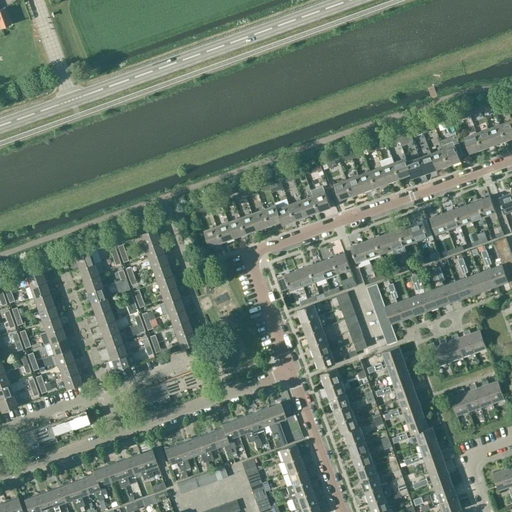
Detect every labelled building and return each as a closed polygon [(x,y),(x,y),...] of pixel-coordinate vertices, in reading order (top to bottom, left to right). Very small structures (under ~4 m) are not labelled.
[(0,8),(0,28),(11,25),(5,7),(0,8)] [(505,140),(511,137),(511,121),(511,120),(500,124),(505,140)] [(500,124),(488,128),(493,144),(505,140),(500,124)] [(488,128),(476,132),(482,148),(493,144),(488,128)] [(469,153),(482,148),(476,132),(464,137),(469,153)] [(454,145),(442,149),(448,165),(460,161),(454,145)] [(442,149),(430,153),(436,169),(448,165),(442,149)] [(377,157),(380,163),(392,159),(389,153),(377,157)] [(424,173),(436,169),(430,153),(418,157),(424,173)] [(412,178),(424,173),(418,157),(407,161),(407,162),(411,174),(412,178)] [(406,158),(394,163),(399,179),(411,174),(407,162),(407,161),(406,158)] [(394,163),(382,167),(387,183),(399,179),(394,163)] [(382,167),(370,171),(376,187),(387,183),(382,167)] [(364,191),(376,187),(370,171),(358,175),(364,191)] [(352,195),(364,191),(358,175),(346,179),(352,195)] [(340,200),(352,195),(346,179),(334,184),(340,200)] [(285,197),(292,195),(290,188),(282,190),(285,197)] [(325,191),(312,195),(318,212),(330,207),(325,191)] [(504,213),(511,210),(511,195),(511,192),(498,197),(504,213)] [(312,195),(301,200),(306,216),(318,212),(312,195)] [(490,195),(478,200),(483,216),(496,212),(490,195)] [(301,200),(289,204),(294,220),(306,216),(301,200)] [(478,200),(466,204),(472,220),(483,216),(478,200)] [(276,204),(264,209),(269,225),(281,221),(277,208),(276,204)] [(283,224),(294,220),(289,204),(277,208),(281,221),(283,224)] [(466,204),(454,208),(460,225),(472,220),(466,204)] [(454,208),(442,213),(448,229),(460,225),(454,208)] [(264,209),(252,213),(257,229),(269,225),(264,209)] [(252,213),(240,217),(246,233),(257,229),(252,213)] [(436,233),(448,229),(442,213),(430,217),(436,233)] [(234,238),(246,233),(240,217),(228,221),(234,238)] [(423,220),(410,224),(416,240),(428,236),(423,220)] [(228,221),(216,226),(222,242),(234,238),(228,221)] [(498,222),(490,226),(492,231),(500,227),(498,222)] [(410,224),(399,229),(404,245),(416,240),(410,224)] [(209,246),(222,242),(216,226),(204,230),(209,246)] [(139,234),(143,245),(159,240),(155,228),(139,234)] [(399,229),(387,233),(392,249),(404,245),(399,229)] [(381,253),(392,249),(387,233),(375,237),(381,253)] [(375,237),(363,241),(369,257),(381,253),(375,237)] [(496,247),(508,243),(506,237),(494,241),(496,247)] [(143,245),(147,256),(163,251),(159,240),(143,245)] [(357,262),(369,257),(363,241),(351,246),(357,262)] [(510,248),(508,243),(496,247),(498,253),(510,248)] [(510,248),(498,253),(500,259),(511,254),(510,248)] [(74,257),(78,268),(94,263),(89,251),(74,257)] [(163,251),(147,256),(151,268),(167,262),(163,251)] [(345,252),(332,257),(338,273),(350,268),(345,252)] [(440,263),(448,260),(445,254),(438,257),(440,263)] [(500,259),(502,264),(511,260),(511,254),(500,259)] [(332,257),(321,261),(326,277),(338,273),(332,257)] [(511,260),(502,264),(504,270),(511,267),(511,260)] [(321,261),(309,265),(315,281),(326,277),(321,261)] [(151,268),(155,279),(171,273),(167,262),(151,268)] [(94,263),(78,268),(82,280),(98,274),(94,263)] [(502,264),(490,268),(497,286),(508,282),(506,276),(504,270),(502,264)] [(303,286),(315,281),(309,265),(297,270),(303,286)] [(485,290),(497,286),(490,268),(479,272),(485,290)] [(25,275),(29,286),(45,281),(41,269),(25,275)] [(291,290),(303,286),(297,270),(285,274),(291,290)] [(479,272),(467,277),(473,294),(485,290),(479,272)] [(155,279),(159,290),(175,285),(171,273),(155,279)] [(82,280),(86,291),(102,285),(98,274),(82,280)] [(467,277),(455,281),(462,299),(473,294),(467,277)] [(29,286),(33,297),(49,292),(45,281),(29,286)] [(455,281),(444,285),(450,303),(462,299),(455,281)] [(419,290),(420,293),(427,311),(438,307),(432,289),(425,292),(424,289),(422,289),(419,282),(414,284),(417,291),(419,290)] [(86,291),(90,302),(106,297),(102,285),(86,291)] [(175,285),(159,290),(163,302),(179,296),(175,285)] [(367,288),(369,294),(379,290),(377,285),(367,288)] [(438,307),(450,303),(444,285),(432,289),(438,307)] [(381,295),(379,290),(369,294),(371,299),(381,295)] [(49,292),(33,297),(37,309),(53,303),(49,292)] [(336,296),(339,302),(350,298),(348,292),(336,296)] [(420,293),(408,298),(415,315),(427,311),(420,293)] [(383,300),(381,295),(371,299),(373,304),(383,300)] [(163,302),(167,313),(183,307),(179,296),(163,302)] [(106,297),(90,302),(94,314),(110,308),(106,297)] [(350,298),(339,302),(341,308),(352,304),(350,298)] [(408,298),(397,302),(403,320),(415,315),(408,298)] [(383,300),(373,304),(375,309),(385,305),(383,300)] [(392,324),(403,320),(397,302),(385,306),(387,311),(389,316),(390,321),(392,324)] [(57,315),(53,303),(37,309),(41,320),(57,315)] [(298,310),(302,322),(318,316),(314,304),(298,310)] [(354,310),(352,304),(341,308),(343,314),(354,310)] [(385,306),(385,305),(375,309),(376,314),(387,311),(385,306)] [(183,307),(167,313),(171,324),(187,319),(183,307)] [(94,314),(98,325),(114,319),(110,308),(94,314)] [(356,316),(354,310),(343,314),(345,320),(356,316)] [(387,311),(376,314),(378,319),(389,316),(387,311)] [(57,315),(41,320),(45,331),(61,326),(57,315)] [(302,322),(306,334),(322,328),(318,316),(302,322)] [(356,316),(345,320),(347,326),(358,321),(356,316)] [(390,321),(389,316),(378,319),(380,324),(390,321)] [(114,319),(98,325),(102,336),(118,331),(114,319)] [(191,330),(187,319),(171,324),(176,336),(191,330)] [(358,321),(347,326),(349,331),(361,327),(358,321)] [(380,324),(382,330),(392,326),(392,324),(390,321),(380,324)] [(45,331),(49,343),(65,337),(61,326),(45,331)] [(392,326),(382,330),(384,335),(394,331),(392,326)] [(351,337),(363,333),(361,327),(349,331),(351,337)] [(306,334),(310,345),(327,339),(322,328),(306,334)] [(467,331),(474,353),(487,348),(480,330),(471,333),(470,329),(467,331)] [(195,342),(191,330),(176,336),(180,347),(195,342)] [(122,342),(118,331),(102,336),(106,348),(122,342)] [(384,335),(386,340),(396,336),(394,331),(384,335)] [(463,357),(474,353),(467,331),(464,332),(465,336),(459,338),(458,334),(455,335),(463,357)] [(365,339),(363,333),(351,337),(353,343),(365,339)] [(451,361),(463,357),(455,335),(452,336),(453,340),(447,342),(446,338),(443,339),(451,361)] [(398,341),(396,336),(386,340),(387,345),(398,341)] [(65,337),(49,343),(54,354),(69,348),(65,337)] [(327,339),(310,345),(315,357),(331,351),(327,339)] [(439,365),(451,361),(443,339),(440,340),(442,344),(435,347),(434,342),(429,344),(431,349),(433,348),(439,365)] [(368,347),(365,340),(354,344),(357,351),(368,347)] [(122,342),(106,348),(110,359),(126,353),(122,342)] [(382,352),(386,364),(404,358),(400,346),(382,352)] [(73,360),(69,348),(54,354),(58,365),(73,360)] [(348,352),(350,358),(357,355),(355,350),(348,352)] [(335,363),(331,351),(315,357),(319,369),(335,363)] [(130,365),(126,353),(110,359),(114,371),(130,365)] [(404,358),(386,364),(390,376),(408,370),(404,358)] [(73,360),(58,365),(62,377),(77,371),(73,360)] [(198,369),(181,376),(185,387),(203,381),(198,369)] [(321,374),(325,386),(341,381),(337,369),(321,374)] [(412,381),(408,370),(390,376),(394,388),(412,381)] [(0,373),(0,385),(9,383),(4,371),(0,373)] [(81,383),(77,371),(62,377),(66,388),(81,383)] [(168,393),(185,387),(181,376),(164,382),(168,393)] [(485,381),(493,403),(505,399),(498,381),(489,384),(487,380),(485,381)] [(341,381),(325,386),(330,398),(345,392),(341,381)] [(417,393),(412,381),(394,388),(399,399),(417,393)] [(475,384),(473,385),(481,407),(493,403),(485,381),(482,382),(483,386),(477,389),(475,384)] [(151,399),(168,393),(164,382),(147,388),(151,399)] [(0,385),(0,398),(13,394),(9,383),(0,385)] [(481,407),(473,385),(470,386),(472,391),(465,393),(464,389),(461,389),(469,412),(481,407)] [(133,406),(151,399),(147,388),(129,394),(133,406)] [(457,416),(469,412),(461,389),(458,391),(460,395),(453,397),(451,393),(447,395),(449,400),(451,399),(457,416)] [(350,404),(345,392),(330,398),(334,410),(350,404)] [(421,405),(417,393),(399,399),(403,411),(421,405)] [(17,406),(13,394),(0,398),(0,409),(1,411),(17,406)] [(268,407),(276,432),(279,439),(284,437),(278,421),(286,418),(280,402),(268,407)] [(356,402),(350,404),(334,410),(338,421),(354,416),(352,410),(358,408),(356,402)] [(403,411),(407,423),(425,416),(421,405),(403,411)] [(268,407),(256,411),(262,427),(269,424),(272,433),(276,432),(268,407)] [(85,410),(67,417),(72,429),(89,422),(85,410)] [(244,415),(253,440),(258,438),(255,429),(262,427),(256,411),(244,415)] [(244,415),(233,419),(238,435),(245,433),(248,442),(253,440),(244,415)] [(342,433),(345,433),(344,432),(358,427),(354,416),(338,421),(342,433)] [(429,428),(425,416),(407,423),(411,434),(415,433),(429,428)] [(67,417),(50,423),(54,435),(72,429),(67,417)] [(232,438),(238,435),(233,419),(221,424),(222,427),(223,427),(231,448),(235,446),(232,438)] [(37,441),(54,435),(50,423),(33,429),(37,441)] [(433,426),(429,428),(415,433),(419,445),(437,438),(433,426)] [(232,451),(231,448),(223,427),(222,427),(211,431),(216,447),(223,445),(226,453),(232,451)] [(349,444),(364,438),(360,427),(358,428),(358,427),(344,432),(345,433),(349,444)] [(20,447),(37,441),(33,429),(16,435),(20,447)] [(199,435),(208,460),(213,459),(209,450),(216,447),(211,431),(199,435)] [(199,435),(187,440),(193,455),(200,453),(203,462),(208,460),(199,435)] [(258,438),(253,440),(256,447),(261,445),(259,438),(258,438)] [(349,444),(353,456),(369,450),(364,438),(349,444)] [(420,458),(423,456),(442,450),(437,438),(419,445),(421,452),(418,453),(418,455),(420,458)] [(187,440),(176,444),(185,469),(189,467),(186,458),(193,455),(187,440)] [(279,449),(284,461),(300,455),(296,443),(279,449)] [(180,470),(185,469),(176,444),(163,448),(169,464),(177,462),(180,470)] [(152,449),(139,453),(148,478),(153,476),(152,472),(159,469),(152,449)] [(369,450),(353,456),(357,467),(373,462),(369,450)] [(446,462),(442,450),(423,456),(427,468),(446,462)] [(139,453),(128,457),(133,473),(140,471),(143,480),(148,478),(139,453)] [(300,455),(284,461),(288,473),(304,467),(300,455)] [(128,457),(116,461),(125,486),(130,485),(127,476),(133,473),(128,457)] [(241,463),(244,469),(255,465),(253,459),(241,463)] [(116,461),(104,466),(110,481),(116,479),(120,488),(125,486),(116,461)] [(377,473),(373,462),(357,467),(361,479),(377,473)] [(446,462),(427,468),(432,480),(450,473),(446,462)] [(255,465),(244,469),(246,475),(257,470),(255,465)] [(92,470),(94,474),(94,473),(102,495),(106,493),(103,484),(110,481),(104,466),(92,470)] [(224,466),(219,468),(223,478),(228,477),(224,466)] [(308,479),(304,467),(288,473),(292,484),(308,479)] [(217,480),(223,478),(219,468),(214,470),(217,480)] [(499,490),(511,486),(505,468),(493,472),(499,490)] [(214,470),(208,472),(212,482),(217,480),(214,470)] [(246,475),(248,481),(259,476),(257,470),(246,475)] [(207,484),(212,482),(208,472),(203,473),(207,484)] [(103,498),(102,495),(94,473),(94,474),(82,478),(88,494),(95,491),(98,500),(103,498)] [(203,473),(198,475),(202,486),(207,484),(203,473)] [(381,485),(377,473),(361,479),(365,491),(381,485)] [(454,485),(450,473),(432,480),(436,492),(454,485)] [(198,475),(193,477),(196,488),(202,486),(198,475)] [(259,476),(248,481),(250,486),(261,482),(259,476)] [(193,477),(187,479),(191,490),(196,488),(193,477)] [(71,482),(80,507),(85,505),(81,496),(88,494),(82,478),(71,482)] [(186,492),(191,490),(187,479),(182,481),(186,492)] [(290,498),(296,496),(313,490),(308,479),(292,484),(286,487),(290,498)] [(181,494),(186,492),(182,481),(177,483),(181,494)] [(75,509),(80,507),(71,482),(59,486),(65,502),(71,500),(75,509)] [(163,482),(151,486),(153,492),(166,488),(163,482)] [(264,488),(261,482),(250,486),(252,492),(264,488)] [(385,497),(381,485),(365,491),(369,502),(385,497)] [(454,485),(436,492),(440,503),(458,497),(454,485)] [(47,490),(54,511),(60,511),(58,505),(65,502),(59,486),(47,490)] [(264,488),(252,492),(254,498),(266,494),(264,488)] [(49,511),(54,511),(47,490),(36,494),(41,511),(48,508),(49,511)] [(313,490),(296,496),(300,508),(317,502),(313,490)] [(166,491),(154,495),(156,502),(161,500),(168,498),(166,491)] [(37,511),(41,511),(36,494),(24,499),(28,511),(37,511)] [(268,500),(266,494),(254,498),(256,504),(268,500)] [(5,501),(9,511),(23,511),(18,496),(5,501)] [(413,499),(416,505),(423,502),(421,496),(413,499)] [(369,502),(372,511),(378,511),(389,508),(385,497),(369,502)] [(453,511),(463,509),(458,497),(440,503),(443,511),(453,511)] [(236,499),(231,501),(235,511),(237,511),(240,510),(236,499)] [(270,505),(268,500),(256,504),(258,510),(270,505)] [(9,511),(5,501),(0,502),(0,511),(9,511)] [(231,501),(226,503),(229,511),(234,511),(235,511),(231,501)] [(320,511),(317,502),(300,508),(296,509),(296,511),(320,511)] [(229,511),(226,503),(221,505),(223,511),(229,511)]
